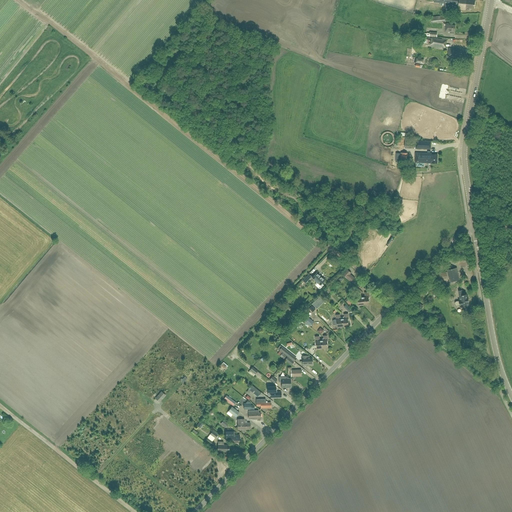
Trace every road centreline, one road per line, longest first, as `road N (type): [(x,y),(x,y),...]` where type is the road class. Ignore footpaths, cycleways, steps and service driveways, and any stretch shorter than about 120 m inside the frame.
road 1 (unclassified): [(194,511),(474,224)]
road 2 (track): [(22,0),(334,249)]
road 3 (secondary): [(474,224),(468,118),(490,0)]
road 4 (secondary): [(511,395),(494,345),(474,224)]
road 5 (unclassified): [(135,511),(0,406)]
